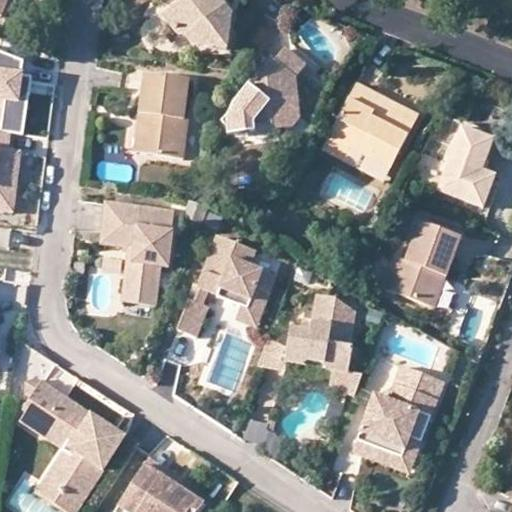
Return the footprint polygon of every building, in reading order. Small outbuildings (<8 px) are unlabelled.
[(216,1),(218,0),(164,0),(163,2),(162,13),(181,38),(190,39),(195,48),(230,52),(234,16),(229,9),(224,12),(216,1)] [(229,9),(222,0),(218,0),(216,1),(224,12),(229,9)] [(290,89),(300,80),(309,68),(288,51),(279,63),(275,59),(233,109),(254,126),(256,134),(295,132),(304,119),(301,93),(294,94),(290,94),(289,91),(290,89)] [(12,135),(26,137),(32,89),(23,88),(24,78),(25,65),(0,54),(0,100),(5,101),(1,133),(12,135)] [(150,118),(144,156),(186,162),(191,123),(186,122),(191,83),(148,76),(142,118),(150,118)] [(23,88),(32,89),(34,79),(24,78),(23,88)] [(301,93),(300,80),(290,89),(289,91),(290,94),(294,94),(301,93)] [(332,138),(355,150),(392,169),(419,117),(359,86),(332,138)] [(137,155),(144,156),(150,118),(142,118),(137,155)] [(494,142),(464,130),(440,191),(483,208),(495,176),(483,171),(494,142)] [(9,154),(12,135),(1,133),(0,133),(0,212),(16,215),(24,155),(9,154)] [(348,163),(355,150),(332,138),(325,151),(348,163)] [(124,292),(156,297),(161,268),(168,269),(176,215),(106,206),(101,246),(129,250),(124,292)] [(440,277),(447,280),(462,240),(421,225),(407,263),(400,260),(388,292),(429,308),(440,277)] [(243,307),(263,315),(278,278),(250,268),(256,253),(218,239),(198,289),(196,288),(179,330),(198,337),(209,309),(204,306),(210,293),(218,296),(219,297),(243,307)] [(435,310),(447,280),(440,277),(429,308),(435,310)] [(0,310),(22,312),(25,285),(0,282),(0,310)] [(154,309),(156,297),(124,292),(122,305),(154,309)] [(323,364),(327,371),(332,372),(347,375),(352,346),(349,345),(356,313),(337,300),(318,297),(311,332),(292,328),(288,349),(286,363),(304,367),(309,363),(323,364)] [(259,328),(263,315),(243,307),(237,319),(259,328)] [(286,363),(288,349),(268,341),(258,366),(285,371),(286,363)] [(410,439),(421,443),(432,416),(425,414),(430,400),(437,402),(445,384),(403,367),(390,400),(377,395),(359,440),(403,457),(410,439)] [(362,378),(347,375),(332,372),(329,387),(338,389),(340,392),(355,395),(362,378)] [(79,456),(51,504),(64,511),(83,511),(128,440),(39,382),(31,385),(29,398),(35,401),(26,414),(30,417),(75,447),(71,452),(79,456)] [(432,416),(437,402),(430,400),(425,414),(432,416)] [(40,497),(51,504),(79,456),(71,452),(75,447),(30,417),(25,426),(66,453),(40,497)] [(249,426),(249,446),(264,446),(264,426),(249,426)] [(408,474),(421,443),(410,439),(403,457),(359,440),(354,452),(408,474)] [(149,459),(145,466),(177,487),(181,481),(149,459)] [(189,511),(190,511),(191,511),(199,511),(204,504),(177,487),(145,466),(114,511),(189,511)]
